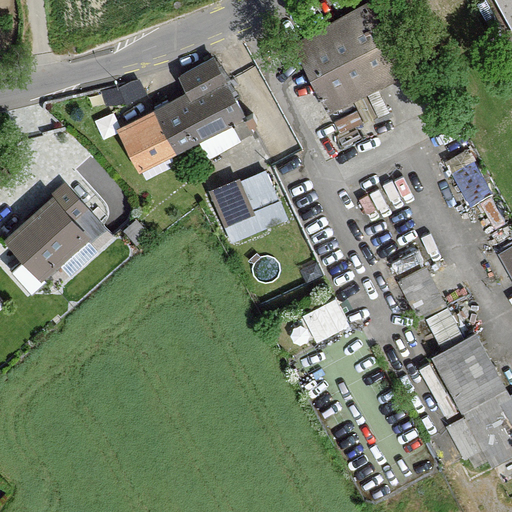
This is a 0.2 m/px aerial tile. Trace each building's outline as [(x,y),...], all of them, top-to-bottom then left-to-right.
[(511,0),(495,0),(511,30),(511,0)] [(370,4),(297,42),(331,109),(404,72),(401,64),(370,4)] [(195,89),(160,106),(183,152),(251,116),(220,57),(187,74),(195,89)] [(146,90),(140,79),(122,86),(102,91),(107,103),(127,100),(146,90)] [(183,152),(160,106),(117,128),(140,173),(183,152)] [(447,161),(472,206),(494,194),(469,149),(447,161)] [(211,188),(233,240),(286,218),(266,170),(245,179),(243,175),(211,188)] [(94,239),(108,226),(66,180),(26,216),(30,220),(11,237),(45,274),(89,233),(94,239)] [(149,231),(138,217),(125,229),(138,244),(151,233),(149,231)] [(511,247),(501,254),(511,274),(511,247)] [(428,318),(449,307),(428,266),(399,281),(420,322),(428,318)] [(356,323),(344,300),(313,316),(326,339),(356,323)] [(466,339),(449,307),(428,318),(444,351),(466,339)] [(434,357),(464,413),(497,396),(509,389),(478,333),(466,339),(444,351),(434,357)] [(314,366),(337,355),(331,342),(308,353),(314,366)] [(511,393),(511,394),(509,389),(497,396),(511,423),(511,393)] [(511,457),(511,423),(497,396),(464,413),(466,416),(484,449),(494,468),(511,457)] [(465,460),(484,449),(466,416),(447,426),(465,460)]
